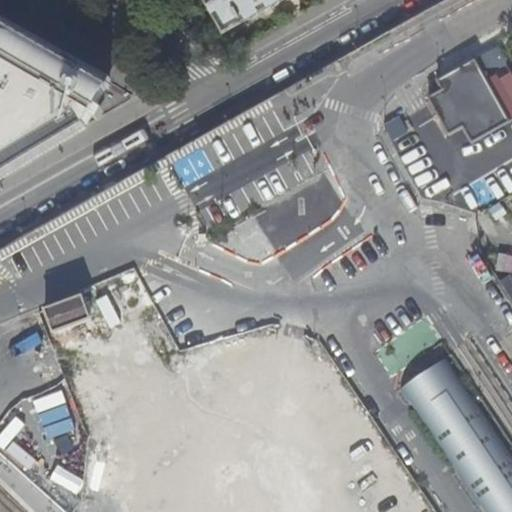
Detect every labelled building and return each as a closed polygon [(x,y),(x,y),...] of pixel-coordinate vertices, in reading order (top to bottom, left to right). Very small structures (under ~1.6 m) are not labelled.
[(265,5),(274,0),(208,0),(225,27),(265,5)] [(0,179),(86,129),(84,125),(90,127),(95,120),(102,123),(105,117),(98,113),(114,87),(87,72),(16,30),(0,20),(0,179)] [(508,68),(498,48),(476,60),(483,71),(508,68)] [(464,128),(473,144),(483,138),(511,123),(509,120),(488,81),(483,71),(476,60),(438,81),(443,91),(429,99),(449,136),(464,128)] [(511,117),(511,75),(498,83),(495,77),(488,81),(509,120),(511,117)] [(206,389),(157,267),(39,313),(85,437),(95,434),(206,389)] [(511,511),(511,456),(448,362),(398,396),(476,511),(511,511)]
